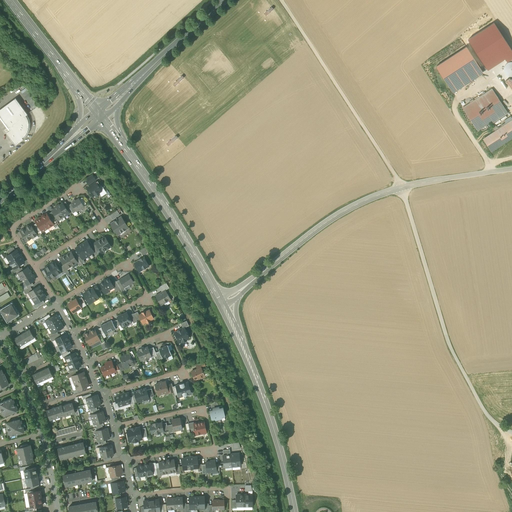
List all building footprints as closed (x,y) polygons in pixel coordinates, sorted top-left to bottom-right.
[(467,39),(484,66),(511,49),(494,22),(467,39)] [(436,67),(449,88),(480,68),(466,47),(436,67)] [(511,55),(511,50),(511,49),(484,66),(488,71),(511,55)] [(480,68),(449,88),(453,93),(483,73),(480,68)] [(20,91),(28,101),(32,98),(25,88),(20,91)] [(462,108),(477,130),(491,121),(506,111),(492,89),(462,108)] [(6,133),(15,145),(23,139),(22,138),(25,135),(27,131),(29,127),(29,123),(28,119),(26,116),(27,114),(15,98),(0,109),(0,116),(10,130),(6,133)] [(506,111),(491,121),(492,123),(508,113),(506,111)] [(511,120),(506,124),(502,127),(483,139),(491,152),(511,137),(511,120)] [(85,179),(88,185),(96,180),(92,174),(85,179)] [(87,189),(92,196),(95,195),(96,196),(99,194),(99,192),(101,191),(99,187),(100,186),(97,181),(90,186),(91,187),(87,189)] [(84,206),(83,206),(79,199),(71,204),(76,211),(84,206)] [(63,203),(57,207),(64,217),(69,213),(67,209),(63,203)] [(71,204),(68,206),(69,208),(73,213),(76,211),(71,204)] [(58,221),(64,217),(57,207),(52,211),(52,212),(57,219),(58,221)] [(109,215),(112,220),(120,215),(117,210),(109,215)] [(46,214),(41,218),(48,228),(53,225),(53,224),(51,220),(46,214)] [(110,224),(117,235),(128,228),(121,217),(110,224)] [(42,232),(48,228),(41,218),(35,221),(36,223),(41,230),(42,232)] [(30,225),(25,228),(32,238),(37,235),(34,231),(30,225)] [(27,242),(32,238),(25,228),(20,231),(24,237),(27,242)] [(104,238),(96,243),(99,249),(102,252),(109,247),(109,246),(109,244),(109,243),(108,241),(106,241),(105,239),(104,238)] [(87,241),(81,245),(88,256),(91,254),(91,253),(93,252),(91,248),(87,241)] [(86,258),(88,256),(81,245),(76,248),(80,255),(82,259),(83,259),(85,257),(86,258)] [(140,250),(143,255),(148,252),(145,247),(140,250)] [(6,256),(10,263),(20,256),(16,250),(15,251),(9,254),(6,256)] [(68,254),(65,256),(72,266),(77,262),(75,258),(71,252),(70,252),(68,253),(68,254)] [(14,269),(18,266),(24,262),(20,256),(10,263),(14,269)] [(67,269),(72,266),(65,256),(63,257),(62,257),(60,258),(60,259),(64,265),(66,269),(67,269)] [(138,269),(139,271),(148,266),(144,258),(135,263),(137,266),(136,268),(137,269),(138,269)] [(54,262),(49,265),(56,276),(61,272),(58,268),(54,262)] [(51,279),(56,276),(49,265),(44,269),(44,270),(47,275),(50,279),(51,279)] [(64,265),(61,266),(58,268),(61,272),(62,274),(65,272),(66,274),(69,272),(67,269),(66,269),(64,265)] [(18,274),(22,280),(31,274),(27,268),(23,270),(18,273),(18,274)] [(35,280),(31,274),(22,280),(26,286),(32,282),(35,280)] [(120,280),(124,287),(133,282),(129,275),(120,280)] [(102,289),(105,294),(109,291),(109,290),(114,287),(112,283),(109,278),(105,280),(105,279),(102,281),(103,282),(100,284),(103,289),(102,289)] [(120,280),(116,282),(120,289),(122,292),(126,290),(124,287),(120,280)] [(116,291),(120,289),(116,282),(115,281),(112,283),(114,287),(116,291)] [(159,287),(162,292),(165,290),(165,291),(169,288),(166,283),(159,287)] [(32,298),(42,292),(39,286),(32,290),(28,293),(32,298)] [(83,294),(89,304),(99,298),(96,293),(93,288),(83,294)] [(160,304),(162,305),(171,300),(165,291),(165,290),(162,292),(156,296),(158,300),(157,301),(159,302),(160,304)] [(42,292),(32,298),(35,304),(36,304),(42,300),(46,298),(42,292)] [(76,300),(79,306),(84,302),(81,297),(76,300)] [(33,305),(35,309),(44,303),(42,300),(36,304),(35,304),(33,305)] [(68,304),(73,313),(81,308),(79,306),(76,300),(68,304)] [(0,309),(0,311),(7,322),(20,315),(12,302),(0,309)] [(140,318),(143,324),(146,322),(147,323),(150,321),(150,320),(153,318),(149,310),(146,312),(145,311),(142,313),(142,314),(139,315),(140,318)] [(121,325),(122,327),(125,326),(126,326),(128,325),(129,324),(131,322),(128,316),(127,313),(117,317),(118,319),(121,325)] [(39,320),(41,324),(45,321),(51,318),(49,314),(39,320)] [(132,321),(133,323),(137,322),(133,314),(129,315),(129,316),(128,316),(131,322),(132,321)] [(45,321),(49,327),(60,321),(56,315),(51,318),(45,321)] [(104,333),(105,335),(116,329),(115,327),(112,322),(112,320),(100,326),(101,328),(104,333)] [(63,327),(60,321),(49,327),(52,333),(56,331),(63,327)] [(178,340),(179,343),(182,342),(183,342),(186,341),(186,340),(189,338),(188,336),(188,334),(187,331),(186,331),(184,328),(183,329),(181,329),(178,331),(177,330),(177,331),(174,332),(175,335),(175,336),(177,340),(178,340)] [(29,329),(24,332),(29,341),(34,338),(29,329)] [(87,341),(89,345),(99,340),(100,340),(97,335),(94,329),(84,334),(86,338),(85,339),(86,341),(87,341)] [(24,344),(29,341),(24,332),(19,335),(24,344)] [(55,339),(58,345),(69,340),(66,334),(61,336),(55,339)] [(19,347),(24,344),(19,335),(14,338),(19,347)] [(72,347),(69,340),(58,345),(61,351),(62,352),(67,349),(72,347)] [(168,346),(161,348),(161,350),(159,351),(162,358),(165,359),(168,358),(168,357),(172,355),(168,346)] [(144,360),(144,361),(148,359),(147,358),(151,357),(148,350),(147,347),(144,349),(143,348),(140,349),(140,350),(137,351),(141,361),(144,360)] [(152,358),(157,356),(155,353),(153,347),(148,350),(151,357),(152,358)] [(66,360),(68,363),(78,359),(75,353),(71,354),(66,357),(67,360),(66,360)] [(122,363),(123,366),(128,364),(131,363),(131,364),(133,365),(134,364),(135,362),(134,361),(133,360),(132,360),(129,354),(120,357),(122,363)] [(81,366),(78,359),(68,363),(69,367),(70,366),(71,370),(76,368),(81,366)] [(101,367),(104,376),(116,371),(111,361),(105,363),(105,365),(101,367)] [(49,367),(43,370),(47,378),(53,376),(49,367)] [(205,377),(203,373),(201,367),(197,369),(191,372),(195,380),(201,378),(201,379),(205,377)] [(0,387),(8,384),(5,376),(4,376),(1,370),(0,370),(0,387)] [(42,381),(47,378),(43,370),(38,372),(42,381)] [(36,383),(42,381),(38,372),(32,375),(36,383)] [(72,377),(74,383),(86,379),(83,372),(76,375),(72,376),(72,377)] [(88,386),(86,379),(74,383),(77,389),(77,390),(81,388),(88,386)] [(157,392),(158,395),(165,393),(164,391),(168,391),(168,390),(166,385),(165,382),(155,385),(156,388),(155,388),(155,389),(155,391),(157,392)] [(186,397),(187,395),(190,390),(191,388),(189,386),(188,382),(176,386),(178,394),(179,397),(183,396),(186,397)] [(134,392),(137,402),(149,399),(148,397),(146,390),(146,388),(142,390),(142,389),(138,390),(138,391),(134,392)] [(118,401),(119,406),(129,403),(128,398),(129,398),(128,393),(124,394),(119,395),(119,396),(115,397),(116,402),(118,401)] [(86,399),(87,404),(99,400),(97,395),(92,397),(86,398),(86,399)] [(3,414),(4,416),(17,411),(16,409),(17,409),(14,400),(13,400),(12,398),(0,402),(0,408),(2,415),(3,414)] [(101,405),(99,400),(87,404),(89,409),(96,407),(101,405)] [(210,403),(211,409),(218,407),(217,400),(210,403)] [(72,403),(67,405),(70,414),(75,412),(72,403)] [(60,417),(65,415),(62,406),(62,405),(57,407),(60,417)] [(65,416),(70,414),(67,405),(62,406),(65,415),(65,416)] [(210,409),(212,420),(225,417),(222,406),(218,407),(211,409),(210,409)] [(55,418),(60,417),(57,407),(52,409),(55,418)] [(50,420),(55,418),(52,409),(46,410),(50,420)] [(91,415),(92,420),(104,416),(102,411),(100,412),(93,414),(91,415)] [(106,422),(104,416),(92,420),(94,425),(96,425),(103,423),(106,422)] [(173,424),(174,431),(175,431),(181,430),(182,429),(180,418),(172,420),(173,424)] [(10,434),(10,436),(23,432),(23,430),(24,430),(21,420),(20,421),(20,419),(6,423),(7,425),(6,425),(9,434),(10,434)] [(196,432),(196,435),(202,433),(202,432),(206,431),(204,422),(194,424),(195,428),(195,429),(194,430),(194,432),(195,432),(196,432)] [(155,433),(156,434),(159,433),(159,432),(163,431),(161,424),(161,423),(157,424),(157,423),(153,424),(154,425),(150,425),(150,428),(151,431),(152,434),(155,433)] [(133,441),(133,442),(138,441),(138,440),(142,439),(139,427),(127,430),(127,433),(126,433),(128,439),(129,439),(129,442),(133,441)] [(95,431),(97,436),(108,433),(107,428),(103,429),(96,431),(95,431)] [(110,439),(108,433),(97,436),(98,441),(105,440),(110,439)] [(78,444),(77,444),(79,454),(86,453),(83,442),(78,443),(78,444)] [(73,456),(79,454),(77,444),(75,445),(75,444),(70,445),(73,456)] [(22,459),(23,463),(33,461),(32,454),(30,445),(17,448),(19,460),(22,459)] [(66,458),(73,456),(70,445),(65,447),(64,447),(66,458)] [(60,459),(66,458),(64,447),(62,448),(62,447),(57,449),(60,459)] [(239,453),(230,454),(230,455),(232,467),(240,466),(239,453)] [(223,456),(224,468),(225,468),(232,467),(230,455),(223,456)] [(197,457),(189,458),(191,469),(194,469),(198,468),(198,465),(197,457)] [(183,470),(191,469),(189,458),(182,459),(183,466),(183,470)] [(174,460),(166,461),(168,473),(176,472),(175,465),(174,460)] [(206,464),(207,472),(212,471),(212,470),(216,470),(216,466),(215,466),(215,464),(215,460),(210,461),(210,462),(206,462),(206,464)] [(161,474),(168,473),(166,461),(159,463),(160,468),(161,475),(161,474)] [(151,464),(144,465),(146,475),(153,474),(152,470),(151,464)] [(110,473),(111,477),(120,475),(122,475),(120,465),(109,467),(109,469),(109,470),(109,472),(110,473)] [(139,477),(146,475),(144,465),(137,466),(137,468),(139,477)] [(24,470),(26,478),(37,476),(35,468),(30,469),(24,470)] [(92,480),(90,470),(83,471),(85,482),(92,480)] [(85,482),(83,471),(77,473),(79,483),(85,482)] [(79,483),(77,473),(70,474),(72,485),(79,483)] [(72,485),(70,474),(63,475),(65,486),(72,485)] [(108,481),(109,484),(111,483),(117,482),(117,479),(120,478),(120,475),(111,477),(111,480),(108,481)] [(26,478),(27,486),(30,486),(39,484),(37,476),(26,478)] [(111,483),(113,493),(125,491),(123,481),(117,482),(111,483)] [(28,493),(29,500),(41,498),(40,491),(35,492),(28,493)] [(252,506),(252,495),(243,495),(244,506),(252,506)] [(204,496),(197,497),(197,509),(205,508),(205,504),(204,496)] [(116,499),(117,504),(119,505),(119,508),(127,507),(126,497),(121,498),(116,498),(116,499)] [(194,509),(197,509),(197,497),(189,497),(190,504),(190,509),(194,509)] [(43,505),(41,498),(29,500),(30,507),(35,506),(35,507),(37,507),(37,506),(43,505)] [(167,509),(175,509),(174,498),(166,499),(167,509)] [(182,498),(174,498),(175,509),(182,508),(183,508),(182,503),(182,498)] [(152,511),(151,500),(144,501),(144,507),(144,511),(152,511)] [(159,500),(151,500),(152,511),(155,511),(160,511),(159,505),(159,500)] [(212,505),(213,509),(219,509),(224,509),(224,500),(212,501),(212,505)] [(89,503),(90,511),(97,511),(96,502),(89,503)]
